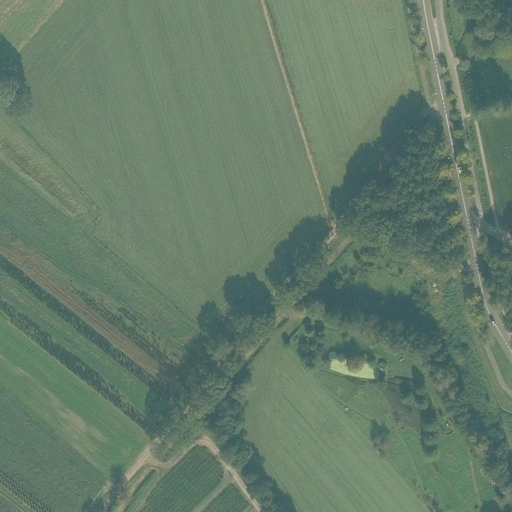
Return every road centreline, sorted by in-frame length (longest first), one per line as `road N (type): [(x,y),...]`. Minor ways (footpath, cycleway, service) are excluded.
road 1 (track): [(104,511),(166,417),(365,190),(414,120),(444,107)]
road 2 (secondary): [(511,352),(491,320),(465,225),(423,0)]
